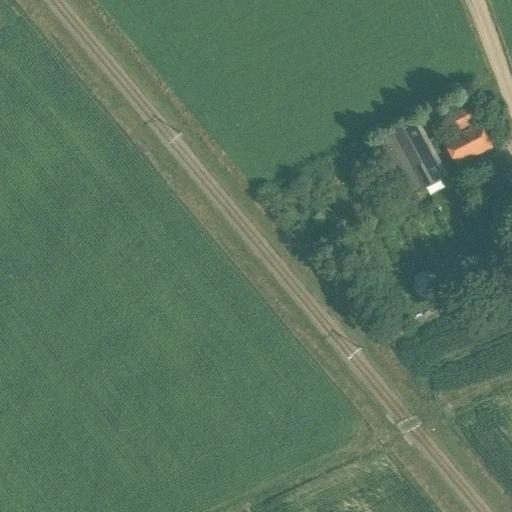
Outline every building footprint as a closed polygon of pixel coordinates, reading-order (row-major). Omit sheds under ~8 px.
[(470,104),(448,115),(457,132),(478,120),(470,104)] [(439,106),(420,116),(427,129),(446,119),(439,106)] [(416,123),(395,133),(421,188),(442,178),(416,123)] [(480,125),(444,143),(455,166),(491,148),(480,125)] [(511,165),(511,166),(497,172),(503,185),(511,181),(511,165)] [(428,257),(465,242),(449,202),(413,217),(428,257)] [(499,259),(486,264),(493,280),(506,274),(499,259)]
